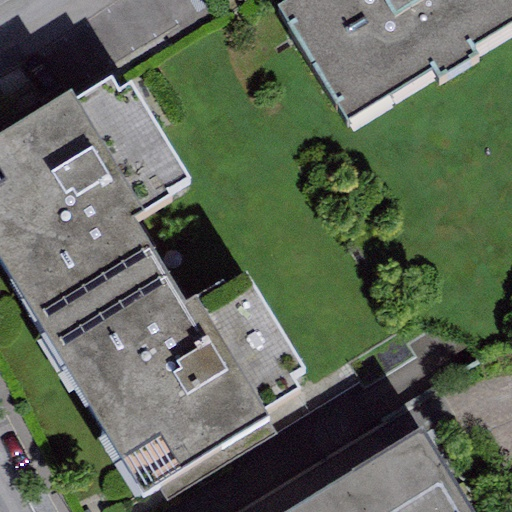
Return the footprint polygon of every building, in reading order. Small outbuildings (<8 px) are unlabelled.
[(471,65),(511,40),(511,14),(503,0),(309,0),(312,4),(278,24),(347,141),(434,89),(439,97),(477,75),(471,65)] [(511,0),(503,0),(511,14),(511,0)] [(0,154),(0,275),(46,352),(158,285),(130,238),(169,214),(167,210),(188,197),(131,102),(119,109),(110,95),(74,117),(71,112),(0,154)] [(183,326),(158,285),(46,352),(143,511),(150,511),(270,440),(264,430),(298,409),(290,395),(303,386),(246,293),(199,321),(197,317),(183,326)] [(458,511),(422,452),(322,511),(458,511)]
